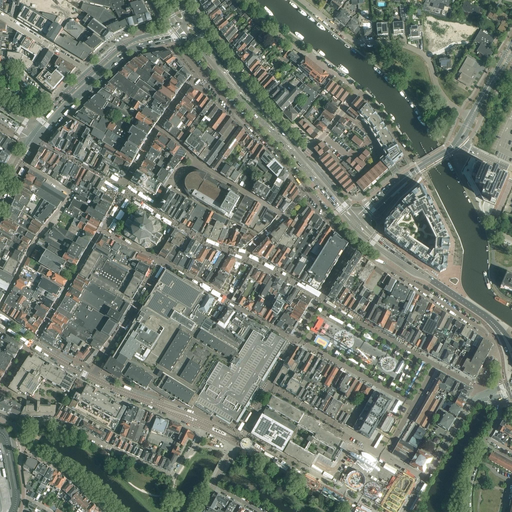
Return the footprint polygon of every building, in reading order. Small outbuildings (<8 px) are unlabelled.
[(0,0),(0,10),(3,12),(4,5),(9,6),(11,0),(10,0),(0,0)] [(8,15),(16,20),(18,9),(16,9),(16,6),(19,7),(20,5),(20,3),(20,0),(10,0),(11,0),(9,6),(8,15)] [(148,14),(148,13),(133,16),(131,10),(126,11),(124,6),(122,0),(120,0),(110,4),(111,7),(113,11),(114,10),(120,21),(121,20),(121,21),(126,20),(129,27),(130,27),(144,23),(152,20),(148,14)] [(211,0),(202,6),(205,11),(213,4),(212,2),(214,0),(211,0)] [(218,0),(205,11),(208,16),(216,9),(221,5),(220,4),(221,4),(220,3),(218,0)] [(235,3),(232,0),(226,0),(226,1),(222,4),(221,5),(216,9),(208,16),(212,22),(235,3)] [(341,2),(342,2),(343,0),(339,0),(334,8),(338,11),(342,5),(340,3),(341,2)] [(426,0),(425,3),(429,4),(430,3),(430,2),(434,3),(433,7),(443,9),(443,7),(448,8),(450,0),(442,0),(441,0),(426,0)] [(141,1),(137,2),(130,4),(124,6),(126,11),(131,10),(133,16),(148,13),(141,1)] [(470,4),(464,2),(462,11),(478,15),(476,21),(479,22),(481,14),(478,14),(480,8),(468,5),(468,4),(470,4)] [(24,8),(17,18),(44,35),(43,36),(50,41),(58,27),(54,24),(53,25),(26,8),(27,7),(26,6),(26,5),(20,3),(20,5),(19,7),(24,8)] [(235,3),(212,22),(216,27),(233,12),(236,10),(239,8),(235,3)] [(121,30),(122,31),(122,30),(127,28),(129,27),(126,20),(121,21),(121,20),(120,21),(118,22),(116,18),(104,9),(83,4),(81,9),(88,14),(89,15),(97,21),(96,22),(114,34),(115,34),(114,34),(116,33),(117,33),(116,33),(121,30)] [(345,16),(347,13),(343,10),(336,19),(341,23),(346,16),(345,16)] [(491,11),(488,17),(494,21),(495,19),(499,21),(498,21),(499,22),(500,21),(503,23),(499,30),(503,33),(510,21),(506,18),(507,17),(499,12),(497,15),(491,11)] [(232,13),(216,27),(220,32),(229,24),(227,21),(234,15),(232,13)] [(85,23),(83,25),(94,33),(105,42),(114,34),(96,22),(97,21),(89,15),(88,14),(83,22),(85,23)] [(245,14),(241,18),(246,23),(247,21),(249,18),(245,14)] [(348,14),(346,16),(341,23),(345,26),(350,20),(348,18),(350,16),(348,14)] [(350,20),(345,26),(350,29),(355,22),(354,21),(353,22),(350,20)] [(0,21),(0,32),(3,32),(15,34),(16,34),(17,32),(1,21),(0,21)] [(63,30),(76,39),(77,40),(78,41),(93,53),(100,48),(99,48),(105,42),(94,33),(92,35),(86,30),(85,30),(84,30),(83,29),(84,29),(74,22),(71,26),(67,23),(63,30)] [(220,32),(224,37),(233,27),(234,26),(231,22),(229,24),(220,32)] [(354,33),(359,26),(356,24),(357,23),(355,22),(350,29),(354,33)] [(402,29),(401,29),(401,28),(403,28),(403,22),(393,23),(393,31),(394,31),(394,32),(394,33),(395,34),(396,35),(397,35),(398,35),(403,35),(402,30),(402,29)] [(371,23),(363,24),(364,36),(372,36),(372,33),(371,29),(371,23)] [(376,24),(377,35),(388,35),(387,23),(383,24),(383,23),(380,24),(376,24)] [(411,29),(410,29),(410,38),(419,37),(419,33),(423,32),(422,26),(418,26),(418,28),(417,28),(417,27),(411,27),(411,29)] [(236,33),(238,31),(233,27),(224,37),(228,42),(236,33)] [(0,52),(0,62),(7,63),(19,64),(29,73),(35,63),(21,55),(11,53),(12,47),(15,48),(17,45),(38,57),(44,48),(24,36),(17,32),(16,34),(14,40),(13,41),(14,41),(13,43),(12,45),(9,44),(8,53),(0,52)] [(493,40),(480,32),(474,41),(478,43),(479,42),(482,44),(476,54),(477,54),(478,52),(489,58),(493,50),(488,48),(493,40)] [(236,33),(228,42),(231,46),(242,34),(240,33),(237,35),(236,33)] [(231,46),(235,51),(247,37),(248,35),(249,35),(247,34),(246,35),(243,33),(231,46)] [(238,56),(253,39),(248,35),(247,37),(235,51),(238,56)] [(78,41),(77,43),(68,37),(67,39),(65,37),(63,39),(59,37),(55,44),(61,48),(72,54),(80,59),(83,61),(84,61),(85,61),(89,57),(90,56),(92,53),(93,53),(78,41)] [(247,48),(239,57),(244,63),(256,49),(253,47),(251,46),(248,49),(247,48)] [(447,51),(447,55),(453,55),(453,51),(456,49),(454,47),(447,51)] [(45,69),(54,55),(45,49),(43,52),(36,64),(37,68),(41,70),(45,69)] [(256,49),(244,63),(248,68),(258,57),(255,55),(258,51),(256,49)] [(153,55),(158,58),(159,58),(164,62),(174,55),(171,52),(170,51),(169,51),(162,52),(152,53),(152,54),(153,55)] [(292,52),(287,58),(298,65),(302,60),(301,59),(298,57),(298,56),(296,55),(292,52)] [(158,58),(153,55),(152,56),(151,54),(143,55),(141,55),(161,69),(165,63),(164,62),(159,58),(158,58)] [(151,77),(161,85),(165,80),(160,77),(164,71),(161,69),(141,55),(140,55),(138,57),(139,58),(137,59),(136,58),(135,59),(129,63),(125,67),(129,70),(139,77),(147,83),(151,77)] [(174,55),(164,62),(165,63),(168,65),(173,62),(177,59),(174,55)] [(258,58),(248,68),(252,73),(262,61),(260,59),(262,57),(260,55),(258,58)] [(305,57),(302,60),(298,65),(297,66),(321,85),(321,84),(323,85),(326,81),(325,80),(328,76),(327,74),(324,71),(323,72),(305,57)] [(55,66),(59,68),(58,69),(67,76),(69,74),(70,75),(76,68),(59,58),(55,66)] [(458,80),(469,87),(473,80),(471,79),(475,71),(474,70),(471,68),(474,62),(468,58),(459,72),(462,74),(460,78),(459,77),(459,79),(458,80)] [(447,72),(447,70),(451,70),(451,68),(451,66),(450,66),(450,60),(447,60),(447,59),(440,60),(439,60),(439,64),(440,64),(441,68),(443,68),(443,69),(442,69),(447,72)] [(175,63),(170,67),(178,73),(184,68),(180,63),(178,60),(175,63)] [(262,62),(252,73),(255,78),(262,70),(263,69),(263,68),(261,67),(261,66),(264,63),(263,61),(262,62)] [(170,67),(168,65),(165,63),(161,69),(164,71),(180,83),(183,85),(186,81),(178,73),(170,67)] [(64,80),(68,77),(67,76),(58,69),(57,71),(49,64),(45,69),(36,79),(47,90),(52,95),(56,90),(57,89),(60,86),(63,82),(64,80)] [(29,73),(36,79),(41,73),(32,67),(29,73)] [(139,77),(129,70),(125,67),(124,68),(123,69),(124,69),(120,72),(119,72),(123,75),(134,84),(139,77)] [(184,68),(178,73),(186,81),(191,75),(190,75),(189,73),(188,73),(187,72),(187,71),(186,70),(185,70),(184,68),(185,68),(184,68)] [(267,74),(263,70),(256,78),(259,83),(267,74)] [(259,83),(261,85),(261,86),(262,86),(271,76),(272,75),(273,74),(275,72),(273,70),(270,73),(269,73),(269,72),(267,74),(259,83)] [(179,90),(183,85),(180,83),(164,71),(160,77),(165,80),(179,90)] [(132,107),(136,101),(141,104),(144,100),(147,95),(136,87),(135,86),(121,76),(118,73),(117,75),(115,77),(112,80),(109,82),(108,83),(127,95),(123,101),(132,107)] [(271,76),(262,86),(265,91),(275,80),(273,77),(272,76),(271,76)] [(158,92),(171,101),(176,96),(176,95),(161,86),(161,85),(151,77),(147,83),(153,88),(155,85),(160,89),(158,92)] [(156,92),(157,92),(139,79),(135,86),(136,87),(147,95),(152,98),(166,108),(171,102),(156,92)] [(176,95),(179,90),(165,80),(161,85),(161,86),(176,95)] [(330,81),(324,89),(329,93),(335,84),(334,85),(330,82),(330,81)] [(274,82),(265,91),(268,95),(269,95),(278,85),(274,82)] [(123,101),(127,95),(108,83),(108,84),(104,88),(103,88),(103,89),(102,89),(105,91),(123,101)] [(277,88),(269,96),(273,100),(281,92),(280,91),(279,90),(284,84),(282,83),(277,88)] [(291,104),(302,92),(303,91),(306,87),(303,84),(298,89),(295,87),(289,94),(284,89),(274,101),(283,113),(291,104)] [(339,88),(334,85),(335,84),(329,93),(333,96),(339,88),(339,87),(339,88)] [(187,94),(194,99),(199,92),(193,87),(192,88),(192,87),(187,94)] [(294,109),(291,104),(283,113),(287,117),(288,118),(292,123),(298,114),(301,117),(305,113),(305,112),(318,94),(306,87),(303,91),(310,96),(301,108),(298,105),(294,109)] [(343,91),(339,88),(333,96),(338,99),(344,91),(343,91)] [(98,94),(104,98),(113,104),(117,106),(120,101),(116,98),(102,90),(101,90),(98,94)] [(348,95),(343,91),(344,91),(338,99),(342,103),(348,94),(348,95)] [(199,92),(194,99),(192,103),(197,107),(197,106),(204,96),(199,92)] [(194,99),(187,94),(185,97),(192,103),(194,99)] [(124,121),(128,115),(96,95),(90,101),(112,114),(118,118),(124,121)] [(166,108),(152,98),(147,95),(144,100),(149,103),(152,105),(163,113),(164,112),(163,112),(166,109),(166,108)] [(204,96),(197,106),(202,109),(209,100),(204,96)] [(196,108),(191,103),(192,103),(185,97),(182,101),(193,109),(199,113),(201,111),(196,108)] [(358,97),(351,105),(352,104),(356,108),(354,109),(359,113),(367,104),(358,97)] [(144,100),(141,104),(161,117),(163,113),(152,105),(150,107),(147,105),(149,103),(144,100)] [(112,114),(90,101),(84,107),(108,121),(112,114)] [(131,108),(135,110),(137,111),(153,121),(157,123),(157,122),(157,121),(158,121),(159,119),(160,117),(161,117),(141,104),(136,101),(132,107),(131,108)] [(182,101),(179,105),(192,115),(193,116),(195,114),(195,113),(192,111),(193,109),(182,101)] [(201,114),(200,115),(204,118),(205,117),(205,116),(212,107),(214,105),(210,101),(209,101),(210,101),(209,102),(201,114)] [(329,102),(325,108),(331,113),(331,114),(333,116),(338,109),(329,102)] [(388,169),(389,170),(403,157),(380,118),(367,104),(359,113),(370,125),(389,156),(381,162),(387,168),(388,169)] [(195,118),(192,115),(179,105),(175,110),(192,123),(195,118)] [(228,117),(227,116),(221,111),(218,109),(219,109),(214,105),(212,107),(205,116),(205,117),(204,118),(200,124),(197,127),(193,124),(190,127),(194,131),(193,132),(192,134),(200,140),(205,144),(206,142),(208,143),(208,144),(213,148),(220,139),(233,121),(228,117)] [(79,112),(79,113),(98,124),(101,118),(111,124),(113,125),(118,118),(112,114),(108,121),(84,107),(79,112)] [(350,108),(347,112),(355,120),(356,120),(359,116),(359,117),(359,116),(350,108)] [(135,110),(131,116),(152,129),(157,123),(153,121),(137,111),(135,110)] [(178,129),(179,128),(179,129),(180,127),(185,131),(192,123),(175,110),(167,121),(178,129)] [(335,117),(326,110),(321,115),(328,121),(331,123),(335,117)] [(76,116),(73,118),(92,129),(93,129),(94,129),(105,136),(108,130),(111,124),(101,118),(98,124),(79,113),(78,113),(75,115),(76,116)] [(328,121),(321,116),(320,118),(322,120),(320,122),(327,127),(330,123),(328,121)] [(134,128),(148,136),(152,129),(132,117),(128,124),(134,128)] [(128,124),(124,121),(118,118),(113,125),(143,143),(148,136),(134,128),(128,124)] [(316,129),(305,118),(303,120),(303,119),(298,124),(314,140),(318,136),(314,131),(316,129)] [(346,124),(352,129),(354,128),(342,118),(338,122),(343,127),(346,124)] [(72,120),(71,120),(62,127),(63,128),(62,131),(68,134),(69,131),(73,121),(72,120)] [(73,121),(69,131),(75,133),(79,124),(73,121)] [(179,128),(178,129),(167,121),(164,125),(166,127),(164,129),(179,141),(179,140),(185,131),(180,127),(179,129),(179,128)] [(239,126),(233,121),(220,139),(221,140),(220,141),(225,145),(239,126)] [(323,132),(327,127),(320,122),(319,121),(317,123),(315,126),(323,132)] [(334,127),(343,134),(346,129),(343,127),(338,122),(334,127)] [(72,157),(80,142),(86,128),(79,124),(75,133),(72,140),(73,140),(66,153),(66,154),(72,157)] [(113,125),(111,124),(108,130),(139,150),(143,143),(113,125)] [(57,131),(56,133),(49,142),(49,144),(50,145),(51,145),(51,146),(52,146),(53,146),(54,147),(55,147),(62,131),(63,128),(62,127),(57,131)] [(180,141),(179,141),(184,145),(189,137),(192,134),(193,132),(194,131),(190,127),(180,141)] [(246,133),(240,127),(229,142),(219,155),(225,160),(238,143),(246,133)] [(331,131),(339,138),(343,134),(334,127),(331,131)] [(77,159),(89,136),(88,136),(91,131),(86,128),(80,142),(72,157),(77,159)] [(105,136),(94,129),(93,130),(90,137),(102,143),(104,139),(105,140),(106,138),(104,137),(105,136)] [(137,154),(139,150),(108,130),(105,136),(104,137),(106,138),(133,153),(133,154),(136,155),(137,154)] [(60,150),(61,150),(68,134),(62,131),(55,147),(56,148),(60,150)] [(68,134),(61,150),(66,153),(73,140),(72,140),(75,133),(69,131),(68,134)] [(176,144),(166,136),(160,132),(157,137),(156,138),(173,149),(176,144)] [(241,149),(243,150),(251,137),(249,135),(246,133),(238,143),(242,146),(240,148),(241,149)] [(205,144),(200,140),(192,134),(189,137),(184,145),(189,148),(188,149),(198,157),(207,145),(205,144)] [(94,141),(89,136),(77,159),(78,159),(81,161),(82,161),(83,162),(84,161),(94,141)] [(359,147),(363,143),(355,136),(351,140),(359,147)] [(0,145),(0,153),(2,153),(4,154),(5,153),(10,157),(17,143),(11,140),(6,137),(0,145)] [(249,151),(256,141),(252,137),(251,137),(243,150),(240,154),(243,157),(248,150),(249,151)] [(111,148),(133,161),(136,155),(133,154),(133,153),(106,138),(105,140),(104,139),(102,143),(111,148)] [(154,142),(154,143),(153,143),(160,148),(161,149),(165,153),(166,152),(168,153),(169,153),(169,154),(173,149),(156,138),(154,142)] [(208,143),(206,142),(205,144),(207,145),(198,157),(198,158),(198,157),(199,156),(200,158),(199,158),(200,159),(206,164),(206,163),(206,162),(208,164),(207,164),(207,165),(210,166),(225,145),(220,141),(221,140),(220,139),(213,148),(208,144),(208,143)] [(89,164),(97,149),(101,152),(102,149),(97,145),(97,144),(94,141),(84,161),(83,162),(89,165),(89,164)] [(249,151),(244,159),(249,162),(260,145),(256,141),(249,151)] [(329,151),(322,142),(313,149),(321,158),(319,160),(347,193),(349,192),(353,197),(355,197),(356,197),(356,196),(357,195),(356,193),(360,191),(328,152),(329,151)] [(170,154),(169,154),(169,153),(168,153),(166,152),(165,153),(161,149),(160,148),(153,143),(151,148),(167,158),(168,157),(170,154)] [(176,144),(173,149),(169,154),(170,154),(168,157),(173,160),(174,159),(175,160),(183,150),(176,144)] [(266,151),(266,150),(260,145),(249,162),(247,165),(253,169),(257,165),(266,151)] [(431,147),(430,148),(431,148),(432,151),(433,151),(440,164),(441,164),(441,165),(442,164),(441,164),(441,163),(438,159),(433,151),(433,150),(432,148),(431,148),(431,147)] [(31,165),(35,168),(36,168),(46,150),(42,148),(40,148),(31,165)] [(131,165),(133,161),(111,148),(110,150),(111,151),(110,153),(131,165)] [(167,158),(151,148),(148,154),(156,159),(157,158),(162,161),(163,159),(165,160),(167,160),(167,158)] [(97,149),(89,164),(89,165),(92,167),(92,166),(97,157),(99,155),(100,153),(101,152),(97,149)] [(119,167),(128,171),(131,165),(110,153),(106,151),(103,150),(103,149),(100,155),(103,156),(102,157),(119,167)] [(425,149),(423,150),(424,150),(424,151),(425,151),(427,154),(426,155),(434,168),(435,168),(436,168),(436,167),(435,167),(428,154),(426,151),(425,151),(426,151),(425,149)] [(36,168),(40,171),(51,153),(47,150),(46,150),(36,168)] [(178,165),(185,155),(185,154),(185,153),(183,150),(175,160),(174,159),(173,160),(168,157),(167,158),(171,161),(178,165)] [(370,154),(366,150),(359,158),(358,157),(354,161),(350,158),(346,162),(359,173),(366,165),(363,162),(370,154)] [(266,151),(257,165),(266,173),(270,170),(267,167),(274,160),(266,151)] [(0,163),(5,166),(10,157),(5,153),(4,154),(2,153),(0,153),(0,163)] [(46,174),(58,156),(52,153),(51,153),(40,171),(45,173),(46,174)] [(148,154),(147,157),(146,159),(153,163),(162,169),(165,170),(167,166),(171,161),(167,158),(167,160),(165,160),(163,159),(162,161),(157,158),(156,159),(148,154)] [(97,157),(92,166),(92,167),(95,169),(96,168),(100,160),(101,157),(99,155),(97,157)] [(217,172),(225,160),(219,155),(211,167),(217,172)] [(49,176),(52,171),(56,165),(57,166),(62,158),(58,156),(46,174),(49,176)] [(116,173),(119,167),(102,157),(101,160),(100,162),(104,164),(100,171),(101,172),(105,175),(106,175),(107,175),(109,170),(110,170),(115,173),(116,173)] [(62,159),(62,158),(57,166),(53,172),(50,176),(57,180),(68,161),(67,161),(66,161),(65,161),(64,161),(64,160),(63,159),(62,159)] [(146,159),(144,162),(154,168),(157,170),(158,168),(160,169),(161,168),(158,166),(156,165),(146,159)] [(278,178),(282,172),(283,169),(274,160),(267,167),(270,170),(278,178)] [(57,181),(58,179),(61,180),(71,163),(68,161),(57,180),(57,181)] [(178,165),(171,161),(167,166),(174,170),(178,165)] [(381,162),(380,161),(355,183),(356,184),(356,185),(358,187),(358,186),(361,189),(363,192),(363,191),(367,188),(367,189),(368,188),(367,188),(371,184),(372,185),(371,184),(375,180),(376,181),(375,180),(379,177),(380,178),(380,177),(383,173),(384,174),(384,173),(388,170),(389,170),(388,169),(387,168),(381,162)] [(144,162),(141,167),(154,175),(156,176),(157,176),(159,172),(157,170),(144,162)] [(342,163),(341,164),(344,166),(343,167),(348,170),(350,168),(346,165),(346,164),(343,162),(342,163)] [(477,162),(470,178),(483,201),(495,206),(508,175),(477,162)] [(62,180),(61,183),(63,184),(72,170),(74,165),(72,163),(71,163),(61,180),(62,180)] [(72,170),(63,184),(64,185),(66,186),(67,187),(70,182),(68,181),(69,179),(71,180),(78,167),(78,166),(78,167),(75,165),(74,165),(72,170)] [(237,170),(229,165),(228,167),(226,165),(220,174),(225,177),(226,176),(230,179),(230,180),(235,183),(241,173),(239,171),(238,173),(235,172),(237,170)] [(165,170),(171,175),(172,174),(174,170),(167,166),(165,170)] [(78,167),(71,180),(70,182),(67,187),(69,188),(72,184),(74,185),(82,169),(82,168),(81,168),(78,167)] [(125,177),(126,174),(128,171),(119,167),(116,173),(120,175),(123,177),(124,177),(125,176),(125,177)] [(139,171),(139,172),(154,180),(156,176),(154,175),(141,167),(140,168),(140,170),(139,171)] [(80,185),(81,183),(82,182),(87,172),(87,171),(82,168),(82,169),(74,185),(72,184),(69,188),(75,193),(83,197),(86,199),(89,193),(83,189),(79,187),(81,185),(80,185)] [(160,169),(159,170),(161,171),(160,172),(169,178),(171,175),(165,170),(161,168),(160,169)] [(281,172),(277,179),(273,186),(280,190),(284,182),(289,175),(284,168),(281,172)] [(30,169),(29,171),(28,173),(36,177),(36,178),(38,174),(30,169)] [(359,176),(356,173),(354,175),(350,170),(348,172),(354,179),(359,176)] [(95,176),(88,172),(88,173),(82,182),(89,186),(95,176)] [(163,188),(164,186),(155,181),(139,172),(133,181),(136,183),(135,185),(135,186),(136,185),(138,187),(139,187),(142,189),(143,189),(145,191),(146,192),(146,191),(148,189),(155,194),(159,186),(163,188)] [(160,172),(155,181),(164,186),(166,183),(166,182),(167,182),(167,181),(168,179),(168,180),(168,179),(169,178),(160,172)] [(232,220),(242,202),(241,202),(243,197),(239,195),(239,194),(240,193),(240,194),(240,193),(238,192),(238,193),(237,192),(239,190),(234,187),(234,188),(232,190),(222,184),(221,185),(210,178),(211,176),(208,174),(207,175),(204,174),(201,172),(198,172),(194,172),(191,174),(189,176),(186,178),(185,182),(185,185),(185,188),(186,192),(186,191),(190,195),(189,197),(198,202),(198,201),(200,202),(201,201),(209,206),(208,208),(211,210),(211,209),(224,216),(225,216),(232,220)] [(28,181),(32,184),(36,177),(28,173),(25,180),(28,181)] [(46,183),(48,180),(38,174),(36,178),(37,178),(46,183)] [(89,190),(90,189),(92,190),(99,178),(95,176),(89,186),(88,189),(89,190)] [(37,178),(34,185),(40,189),(62,201),(63,203),(67,196),(46,183),(37,178)] [(95,191),(93,194),(95,195),(97,192),(98,190),(99,191),(101,188),(102,186),(103,184),(103,183),(103,181),(103,180),(100,179),(99,178),(92,190),(95,191)] [(296,188),(297,188),(296,187),(294,184),(290,180),(280,195),(285,198),(288,193),(291,195),(297,188),(296,188)] [(21,186),(24,188),(31,192),(34,186),(27,182),(24,181),(21,186)] [(256,184),(251,193),(264,201),(271,189),(258,182),(256,184)] [(34,186),(31,192),(33,193),(34,193),(36,195),(45,201),(57,208),(62,201),(40,189),(34,185),(34,186)] [(385,222),(385,232),(401,246),(407,251),(439,273),(446,270),(449,240),(423,185),(402,203),(404,205),(403,207),(401,205),(396,209),(385,222)] [(264,201),(271,205),(278,192),(280,190),(273,186),(271,189),(264,201)] [(44,225),(58,209),(57,208),(45,201),(21,187),(20,188),(32,196),(34,198),(30,205),(28,204),(27,206),(26,207),(30,210),(28,215),(44,225)] [(18,193),(21,195),(29,200),(28,201),(29,201),(28,204),(30,205),(34,198),(32,196),(20,188),(18,193)] [(285,199),(286,199),(285,201),(289,203),(289,202),(291,203),(297,196),(299,193),(299,192),(297,188),(291,195),(288,193),(285,198),(285,199)] [(95,195),(102,199),(104,194),(99,191),(98,190),(97,192),(95,195)] [(175,194),(169,190),(168,192),(166,195),(165,198),(164,198),(159,207),(158,209),(160,211),(162,212),(164,213),(175,194)] [(14,199),(18,201),(27,206),(28,204),(29,201),(28,201),(29,200),(21,195),(18,193),(14,199)] [(111,205),(90,193),(87,199),(93,202),(109,211),(112,205),(111,205)] [(91,209),(95,211),(106,217),(109,211),(93,202),(87,199),(86,199),(83,197),(82,198),(76,194),(74,199),(91,209)] [(115,200),(104,194),(102,199),(111,205),(112,205),(115,200)] [(176,194),(175,194),(164,213),(164,214),(164,213),(169,216),(181,196),(179,195),(176,194)] [(285,199),(285,198),(280,195),(279,198),(273,206),(279,209),(285,199)] [(172,218),(184,198),(181,196),(169,216),(172,218)] [(242,202),(232,220),(241,225),(242,224),(254,201),(246,196),(245,196),(242,202)] [(175,220),(187,199),(184,198),(172,218),(175,220)] [(95,211),(91,209),(74,199),(68,209),(72,211),(74,207),(79,210),(102,223),(106,217),(95,211)] [(175,220),(181,223),(181,224),(192,206),(194,203),(187,199),(175,220)] [(11,206),(7,213),(11,215),(12,215),(13,215),(18,218),(19,218),(19,217),(22,219),(25,214),(21,212),(22,211),(27,215),(28,215),(30,210),(14,200),(11,205),(12,206),(12,207),(11,206)] [(254,201),(242,224),(249,228),(249,227),(261,205),(254,201)] [(283,212),(290,204),(291,203),(289,202),(289,203),(285,201),(281,206),(279,210),(283,212)] [(206,209),(202,207),(197,204),(195,209),(186,226),(194,231),(206,209)] [(254,218),(249,227),(254,230),(258,222),(259,220),(266,208),(261,205),(254,218)] [(294,221),(286,233),(291,237),(301,221),(306,224),(314,213),(315,213),(311,209),(306,205),(298,214),(294,221)] [(194,208),(192,206),(181,224),(186,226),(195,209),(194,208)] [(74,207),(72,211),(71,212),(100,227),(102,223),(79,210),(74,207)] [(269,210),(266,208),(259,220),(266,224),(267,222),(271,224),(277,215),(269,210)] [(74,219),(80,222),(97,231),(100,227),(71,212),(69,211),(68,210),(66,209),(64,213),(66,214),(67,215),(74,219)] [(210,211),(207,209),(206,209),(194,231),(198,233),(210,211)] [(203,236),(214,213),(210,211),(198,233),(203,236)] [(125,225),(125,226),(127,228),(128,229),(126,230),(124,232),(125,236),(128,238),(130,237),(130,239),(131,240),(139,245),(140,246),(141,245),(142,247),(145,249),(148,248),(150,245),(150,243),(152,243),(153,244),(155,245),(156,246),(158,243),(159,244),(162,239),(161,238),(162,237),(163,236),(158,233),(157,231),(159,231),(161,228),(160,224),(157,223),(156,223),(155,221),(145,215),(144,215),(143,214),(140,212),(137,212),(135,215),(135,217),(134,217),(131,216),(131,217),(125,225)] [(17,220),(18,218),(13,215),(12,215),(12,216),(7,213),(5,216),(15,222),(17,220)] [(226,220),(214,213),(203,236),(209,239),(217,242),(226,220)] [(80,222),(74,219),(74,220),(67,217),(63,214),(61,218),(72,224),(72,225),(94,237),(94,236),(96,234),(97,231),(80,222)] [(298,251),(285,271),(290,274),(303,254),(308,246),(324,222),(320,218),(319,217),(315,214),(308,225),(309,225),(307,228),(307,229),(310,231),(308,234),(305,232),(303,236),(302,235),(300,239),(299,238),(294,246),(295,247),(299,249),(298,250),(298,251)] [(16,223),(19,224),(22,226),(25,221),(19,217),(19,218),(16,223)] [(28,232),(19,226),(12,222),(4,218),(1,224),(33,241),(36,236),(28,232)] [(43,226),(33,219),(32,219),(30,223),(30,224),(40,230),(43,226)] [(289,219),(283,224),(288,229),(293,221),(290,219),(289,219)] [(223,244),(224,244),(228,234),(232,235),(236,225),(226,220),(217,242),(223,244)] [(22,226),(28,230),(36,234),(38,233),(40,230),(30,224),(25,221),(22,226)] [(274,265),(275,265),(279,268),(280,268),(294,246),(299,238),(299,237),(307,225),(306,224),(301,221),(291,237),(274,265)] [(259,234),(271,224),(267,222),(266,224),(264,225),(258,222),(254,230),(253,230),(259,234)] [(324,222),(308,246),(312,248),(315,243),(316,244),(320,238),(328,226),(324,222)] [(1,224),(0,226),(0,228),(30,245),(33,241),(1,224)] [(79,237),(72,233),(68,231),(58,226),(54,224),(52,228),(53,228),(52,231),(55,232),(74,244),(86,250),(90,243),(79,237)] [(283,224),(279,228),(285,233),(288,229),(283,224)] [(72,233),(79,237),(90,243),(90,242),(90,241),(93,237),(94,237),(72,225),(68,231),(72,233)] [(236,225),(232,235),(228,245),(233,247),(239,233),(241,227),(236,225)] [(316,244),(311,252),(317,256),(318,254),(321,249),(322,249),(323,248),(323,247),(325,244),(326,243),(327,241),(328,240),(327,240),(333,231),(328,226),(320,238),(316,244)] [(257,236),(250,232),(248,231),(241,227),(239,233),(243,235),(243,234),(247,235),(248,234),(249,234),(254,238),(257,236)] [(0,233),(19,245),(28,249),(30,245),(0,228),(0,233)] [(271,242),(262,257),(274,265),(291,237),(286,233),(286,234),(285,234),(285,233),(279,228),(275,232),(275,231),(274,232),(275,232),(271,235),(270,235),(274,239),(271,242)] [(72,248),(74,244),(55,232),(52,231),(50,230),(41,239),(50,244),(53,246),(66,253),(79,261),(81,258),(70,252),(72,248)] [(175,230),(169,239),(173,241),(179,232),(176,230),(175,231),(175,230)] [(179,232),(173,241),(169,239),(163,250),(169,253),(165,259),(173,263),(188,238),(187,237),(187,238),(179,232)] [(242,249),(250,242),(254,238),(249,234),(248,234),(247,235),(243,234),(243,235),(239,233),(233,247),(242,249)] [(309,266),(300,280),(304,283),(305,283),(310,286),(311,285),(313,286),(312,287),(317,290),(318,289),(319,290),(321,287),(323,283),(324,281),(325,281),(325,280),(328,275),(329,275),(328,275),(330,273),(330,272),(331,270),(334,266),(339,258),(341,255),(341,254),(342,253),(343,252),(346,247),(348,244),(345,242),(342,240),(341,239),(336,234),(335,233),(334,234),(331,239),(330,238),(314,265),(312,268),(310,266),(309,266)] [(18,245),(0,235),(0,242),(15,250),(18,245)] [(112,240),(103,235),(101,236),(96,244),(109,253),(112,247),(109,246),(112,241),(112,240)] [(188,238),(173,263),(177,266),(192,240),(188,238)] [(262,257),(271,242),(267,238),(265,241),(264,241),(261,244),(260,245),(256,249),(256,250),(253,253),(253,254),(257,256),(257,257),(261,259),(262,257)] [(200,245),(200,244),(193,240),(192,240),(177,266),(185,270),(200,245)] [(0,251),(3,253),(15,259),(20,262),(24,255),(16,251),(15,250),(0,242),(0,251)] [(123,247),(115,242),(112,247),(109,253),(114,256),(113,258),(127,266),(130,261),(118,255),(123,247)] [(53,246),(50,244),(47,249),(51,251),(63,258),(62,259),(67,262),(76,267),(79,261),(66,253),(53,246)] [(74,244),(72,248),(70,252),(81,258),(81,257),(86,250),(74,244)] [(93,250),(97,252),(103,256),(112,261),(128,270),(129,267),(128,266),(127,266),(113,258),(114,256),(109,253),(96,244),(95,246),(95,245),(93,250)] [(24,255),(25,255),(28,249),(19,245),(16,251),(24,255)] [(200,245),(185,270),(186,270),(189,272),(203,246),(200,245)] [(204,247),(203,246),(189,272),(196,276),(211,250),(204,247)] [(294,246),(280,268),(281,269),(285,271),(284,271),(285,271),(298,251),(298,250),(294,248),(295,247),(294,246)] [(308,246),(303,254),(307,256),(312,248),(308,246)] [(126,248),(123,247),(118,255),(130,261),(136,265),(138,262),(134,260),(130,258),(134,252),(133,251),(130,250),(126,248)] [(36,250),(31,257),(37,260),(41,253),(40,253),(42,250),(38,248),(36,251),(36,250)] [(66,262),(47,250),(39,263),(59,275),(59,274),(61,272),(62,271),(62,270),(64,268),(64,267),(65,266),(64,266),(66,263),(66,262)] [(97,252),(93,250),(92,250),(91,252),(89,256),(84,266),(78,275),(90,281),(130,304),(131,302),(143,282),(143,281),(111,262),(112,261),(103,256),(97,252)] [(163,250),(159,256),(165,259),(169,253),(163,250)] [(196,276),(199,277),(201,278),(203,274),(216,252),(211,250),(196,276)] [(355,251),(327,296),(334,300),(350,276),(362,256),(355,251)] [(0,252),(0,268),(1,269),(14,277),(17,271),(15,270),(19,263),(10,258),(3,254),(0,252)] [(136,259),(139,254),(134,252),(130,258),(134,260),(136,259)] [(220,253),(217,252),(216,252),(203,274),(207,276),(209,272),(210,271),(212,268),(213,266),(220,253)] [(221,253),(220,253),(213,266),(214,267),(217,269),(224,257),(225,256),(224,255),(221,253)] [(303,254),(290,274),(291,275),(292,275),(293,276),(295,277),(297,278),(299,279),(300,280),(309,266),(312,261),(314,262),(316,259),(311,256),(309,259),(303,254)] [(228,256),(220,269),(218,273),(222,276),(224,271),(225,272),(233,257),(230,256),(228,256)] [(366,259),(362,256),(350,276),(357,280),(356,281),(361,285),(362,282),(358,280),(360,276),(356,274),(359,270),(365,274),(364,275),(366,277),(367,275),(374,280),(371,284),(367,282),(363,288),(371,292),(385,273),(380,270),(381,270),(373,265),(373,264),(366,259)] [(154,260),(148,257),(147,257),(144,263),(150,265),(151,265),(154,260)] [(225,273),(229,276),(229,274),(231,272),(235,264),(237,261),(236,259),(233,257),(225,272),(225,273)] [(145,277),(144,277),(142,276),(142,275),(129,267),(128,270),(112,261),(111,262),(143,281),(145,278),(145,277)] [(145,276),(150,267),(138,262),(136,265),(130,262),(128,266),(129,267),(142,275),(145,276)] [(57,298),(63,289),(37,273),(24,266),(19,277),(57,299),(57,298)] [(68,281),(58,276),(57,275),(41,266),(37,273),(63,289),(68,281)] [(237,289),(237,290),(242,293),(244,290),(245,291),(248,286),(248,285),(246,284),(249,279),(256,269),(255,268),(255,269),(251,266),(249,269),(248,270),(247,273),(246,273),(247,273),(246,274),(245,276),(244,277),(244,278),(243,278),(244,279),(243,280),(242,281),(241,283),(241,282),(241,283),(240,284),(240,285),(239,285),(240,285),(239,287),(238,288),(237,289)] [(10,284),(14,278),(0,269),(0,278),(10,284)] [(244,290),(240,296),(243,298),(244,297),(247,299),(247,297),(248,297),(249,298),(252,291),(254,287),(256,281),(262,272),(256,269),(250,278),(246,284),(248,285),(248,286),(245,291),(244,290)] [(108,362),(104,370),(111,375),(112,374),(120,379),(122,375),(148,391),(150,391),(151,389),(158,393),(169,400),(172,402),(173,402),(174,402),(174,401),(175,399),(188,407),(192,409),(194,406),(194,405),(197,407),(197,408),(211,416),(213,413),(231,424),(233,420),(236,422),(281,349),(283,350),(288,342),(279,336),(279,337),(271,333),(255,323),(249,319),(248,320),(242,316),(239,314),(236,312),(236,313),(233,312),(234,311),(228,307),(218,321),(219,321),(217,324),(214,322),(213,324),(206,320),(207,318),(204,316),(205,313),(207,314),(210,307),(208,307),(210,304),(211,305),(215,299),(208,295),(208,296),(203,293),(204,293),(203,292),(200,291),(200,290),(200,289),(199,288),(185,279),(184,279),(183,280),(167,270),(166,270),(165,270),(149,296),(150,297),(138,318),(137,317),(132,324),(133,325),(114,356),(109,363),(108,362)] [(491,270),(483,270),(485,292),(490,292),(495,288),(494,288),(492,284),(492,283),(492,281),(491,270)] [(208,283),(214,274),(209,272),(207,276),(204,280),(208,283)] [(256,283),(254,288),(255,289),(254,291),(257,293),(262,284),(267,275),(262,272),(256,283)] [(225,282),(227,279),(223,276),(222,276),(218,273),(215,279),(224,284),(225,283),(225,282)] [(384,285),(390,277),(385,273),(379,282),(384,285)] [(511,275),(506,273),(500,287),(501,287),(503,288),(511,291),(511,275)] [(78,275),(73,283),(82,288),(84,284),(87,286),(90,281),(78,275)] [(261,288),(257,296),(259,297),(260,298),(272,277),(267,275),(262,284),(263,284),(261,288)] [(18,276),(16,281),(29,288),(29,290),(32,290),(54,303),(57,299),(19,277),(18,276)] [(357,280),(350,276),(334,300),(341,305),(350,290),(354,285),(356,281),(357,280)] [(272,277),(260,298),(263,300),(265,297),(266,297),(269,292),(276,279),(272,277)] [(0,287),(3,289),(5,290),(7,291),(10,284),(0,278),(0,287)] [(396,281),(391,278),(383,290),(388,292),(387,294),(390,295),(397,282),(396,281)] [(212,284),(214,285),(221,289),(224,284),(215,279),(212,284)] [(276,279),(269,292),(271,293),(270,294),(274,296),(273,298),(272,297),(270,301),(272,302),(284,283),(283,282),(283,283),(281,281),(279,280),(277,279),(276,279)] [(123,315),(130,304),(90,281),(87,286),(84,284),(82,288),(112,306),(110,308),(123,315)] [(402,284),(397,282),(384,309),(391,313),(395,306),(401,309),(410,290),(406,287),(401,285),(402,284)] [(28,290),(15,283),(13,287),(25,295),(28,290)] [(82,288),(73,283),(73,284),(71,288),(68,293),(78,299),(77,301),(78,302),(79,301),(81,302),(81,303),(84,305),(84,304),(93,309),(106,316),(110,308),(112,306),(82,288)] [(284,283),(274,300),(283,306),(285,303),(286,302),(289,296),(290,297),(295,289),(284,283)] [(54,303),(32,290),(29,290),(28,290),(25,295),(13,287),(12,290),(26,299),(29,301),(32,298),(42,304),(41,305),(50,310),(54,303)] [(357,314),(360,310),(370,293),(365,291),(366,290),(364,288),(362,291),(350,310),(357,314)] [(286,302),(285,303),(285,304),(289,306),(295,298),(299,291),(295,289),(290,297),(289,297),(286,302)] [(362,291),(358,289),(355,293),(346,308),(350,310),(362,291)] [(12,290),(9,296),(15,299),(15,298),(18,300),(17,303),(22,306),(26,299),(12,290)] [(237,290),(231,300),(236,303),(240,296),(242,293),(237,290)] [(243,307),(251,312),(254,306),(255,304),(256,302),(254,301),(250,299),(254,291),(252,290),(249,298),(248,299),(247,300),(243,307)] [(346,308),(355,293),(350,290),(341,305),(346,308)] [(299,292),(297,296),(293,301),(298,304),(299,303),(303,305),(304,303),(308,306),(312,299),(300,291),(299,292)] [(411,291),(402,311),(408,313),(416,294),(411,291)] [(366,319),(366,320),(369,321),(370,321),(376,309),(377,307),(378,307),(385,294),(382,293),(381,292),(381,293),(379,296),(378,297),(375,303),(373,305),(372,307),(366,319)] [(65,296),(65,297),(59,307),(74,316),(80,305),(91,312),(93,309),(84,304),(84,305),(81,303),(81,302),(79,301),(78,302),(77,301),(78,299),(68,293),(65,296)] [(363,318),(376,297),(370,294),(357,314),(363,318)] [(416,294),(408,313),(409,313),(409,312),(412,314),(420,297),(416,294)] [(498,294),(493,299),(495,300),(501,304),(506,306),(509,307),(511,303),(503,297),(502,297),(501,297),(501,296),(500,296),(500,295),(499,295),(499,294),(498,294)] [(17,303),(18,300),(15,298),(15,299),(9,296),(1,310),(8,316),(17,303)] [(240,296),(236,303),(242,307),(243,307),(247,300),(246,300),(240,296)] [(418,316),(421,318),(429,302),(420,297),(412,314),(409,312),(409,313),(408,313),(407,315),(406,317),(405,320),(404,321),(406,322),(406,321),(407,322),(407,323),(413,326),(414,324),(418,316)] [(50,310),(41,305),(42,304),(32,298),(29,301),(48,313),(50,310)] [(260,298),(252,312),(253,313),(255,314),(256,315),(262,318),(267,311),(261,307),(263,304),(263,303),(264,300),(263,300),(260,298)] [(48,313),(29,301),(26,299),(22,306),(27,310),(28,308),(31,309),(31,308),(46,317),(48,313)] [(275,305),(272,311),(280,317),(285,310),(282,308),(283,306),(274,300),(272,303),(275,305)] [(292,303),(305,311),(308,306),(304,303),(303,305),(299,303),(298,304),(293,301),(292,303)] [(17,303),(8,316),(16,321),(21,311),(19,310),(22,306),(17,303)] [(291,304),(289,307),(292,309),(292,308),(303,314),(305,311),(292,303),(291,304)] [(434,306),(430,303),(426,310),(430,312),(430,313),(428,313),(427,315),(425,314),(422,319),(427,321),(434,306)] [(118,324),(118,325),(118,324),(119,324),(106,316),(93,309),(91,312),(80,305),(74,316),(77,318),(85,322),(82,327),(95,335),(97,331),(109,338),(116,328),(116,327),(118,324)] [(22,306),(19,310),(21,311),(16,321),(21,324),(27,315),(24,314),(27,310),(22,306)] [(399,308),(395,306),(394,308),(384,329),(393,334),(401,315),(400,314),(401,312),(402,311),(400,311),(401,310),(399,309),(399,308)] [(59,308),(58,311),(57,311),(57,312),(56,312),(79,325),(82,327),(85,322),(77,318),(74,316),(59,307),(59,308)] [(300,318),(303,315),(303,314),(292,308),(292,309),(289,307),(288,308),(287,310),(300,318)] [(376,309),(370,321),(376,325),(382,312),(383,309),(378,307),(377,307),(376,309)] [(442,311),(435,307),(429,319),(432,320),(434,315),(435,313),(439,315),(442,311)] [(45,317),(46,317),(31,308),(31,309),(28,308),(27,310),(43,320),(45,317)] [(106,316),(119,324),(123,316),(110,308),(106,316)] [(269,309),(263,319),(267,321),(272,312),(272,311),(269,309)] [(382,312),(376,325),(378,326),(383,329),(391,313),(383,309),(382,312)] [(44,320),(43,320),(27,310),(24,314),(27,315),(28,316),(41,324),(44,320)] [(297,323),(300,318),(287,310),(284,314),(297,323)] [(54,315),(53,317),(76,330),(79,325),(56,312),(54,315)] [(272,312),(267,321),(271,324),(275,318),(278,320),(278,319),(280,317),(272,312)] [(429,355),(432,350),(434,345),(443,328),(442,328),(449,316),(443,312),(434,328),(433,328),(422,350),(429,355)] [(280,319),(275,326),(285,332),(289,326),(293,329),(297,323),(284,314),(282,317),(280,319)] [(397,336),(404,320),(405,320),(406,317),(401,315),(393,334),(397,336)] [(41,324),(28,316),(27,318),(27,319),(29,321),(27,322),(28,323),(38,329),(41,324)] [(99,351),(103,346),(79,332),(76,330),(53,317),(51,321),(74,336),(83,341),(91,346),(99,351)] [(450,317),(444,329),(449,332),(456,320),(450,317)] [(58,336),(66,340),(72,344),(73,344),(79,348),(82,342),(83,341),(74,336),(51,321),(47,327),(44,332),(46,334),(56,340),(58,336)] [(401,330),(397,337),(405,341),(410,331),(412,328),(413,326),(407,323),(407,322),(406,321),(406,322),(404,321),(400,329),(401,330)] [(450,332),(446,340),(450,342),(454,335),(457,337),(458,335),(463,325),(456,321),(450,331),(451,331),(450,332)] [(26,327),(35,334),(38,329),(28,323),(26,327)] [(425,326),(419,323),(417,326),(415,331),(409,343),(415,346),(422,331),(425,326)] [(417,325),(414,324),(413,326),(412,328),(410,331),(405,341),(409,343),(415,331),(417,326),(417,325)] [(422,350),(433,328),(426,324),(425,326),(422,331),(424,332),(420,340),(421,341),(418,348),(422,350)] [(76,330),(79,332),(103,346),(109,338),(97,331),(95,335),(82,327),(79,325),(76,330)] [(472,331),(463,325),(458,335),(467,340),(472,331)] [(293,329),(289,326),(285,332),(290,335),(293,329)] [(432,351),(430,355),(437,358),(444,344),(446,340),(450,332),(449,332),(444,329),(443,328),(434,345),(435,346),(432,351)] [(0,331),(0,337),(4,341),(12,346),(19,350),(23,345),(15,341),(4,334),(0,331)] [(418,348),(421,341),(420,340),(424,332),(422,331),(415,346),(418,348)] [(466,343),(464,346),(470,349),(475,339),(477,335),(477,334),(472,331),(467,340),(466,343)] [(54,346),(56,348),(57,348),(60,342),(56,340),(46,334),(44,332),(40,338),(54,346)] [(481,342),(483,338),(478,335),(472,345),(478,348),(481,342)] [(19,351),(15,348),(12,346),(4,341),(0,337),(0,343),(3,346),(7,348),(17,354),(19,351)] [(483,339),(481,342),(470,364),(469,363),(470,361),(466,359),(465,361),(460,371),(475,379),(493,345),(483,339)] [(64,349),(63,351),(68,354),(71,346),(72,344),(66,340),(65,342),(67,343),(64,349)] [(70,351),(69,354),(72,356),(74,357),(77,351),(83,354),(89,346),(82,342),(79,348),(73,344),(70,351)] [(439,354),(437,358),(449,365),(454,354),(457,349),(459,344),(454,342),(453,345),(454,346),(453,347),(449,345),(449,346),(444,344),(439,354)] [(14,359),(17,355),(17,354),(7,348),(3,346),(0,343),(0,350),(4,353),(14,359)] [(77,351),(74,357),(83,361),(93,349),(89,346),(83,354),(77,351)] [(283,365),(284,365),(282,367),(289,371),(293,365),(298,358),(296,357),(301,349),(295,346),(283,365)] [(454,354),(449,365),(453,368),(460,371),(465,361),(471,349),(470,349),(464,346),(463,347),(461,346),(460,346),(458,350),(457,349),(454,354)] [(93,349),(83,361),(89,364),(94,357),(95,357),(96,355),(97,353),(98,353),(96,351),(93,349)] [(305,351),(305,352),(301,349),(296,357),(298,358),(293,365),(297,367),(306,352),(305,351)] [(0,369),(5,372),(11,363),(10,363),(13,359),(4,353),(0,350),(0,369)] [(310,354),(306,352),(297,367),(294,373),(298,375),(310,354)] [(304,379),(302,378),(315,357),(310,354),(298,375),(296,379),(302,383),(304,380),(304,379)] [(45,363),(35,356),(33,355),(30,356),(28,358),(22,368),(9,388),(18,394),(19,393),(21,394),(21,393),(25,395),(27,393),(32,396),(43,380),(63,392),(63,391),(68,394),(76,379),(74,378),(69,374),(69,375),(65,373),(65,372),(60,369),(59,370),(55,367),(56,367),(50,364),(48,363),(47,364),(45,363)] [(321,361),(321,360),(321,361),(320,360),(317,358),(304,379),(304,380),(310,383),(311,381),(314,375),(321,361)] [(327,364),(323,361),(315,374),(318,375),(313,383),(316,384),(322,374),(327,364)] [(280,387),(290,393),(293,394),(293,395),(294,396),(296,392),(300,385),(301,386),(302,383),(296,379),(298,375),(294,373),(297,367),(293,365),(289,371),(280,387)] [(322,374),(316,384),(323,388),(324,387),(324,385),(325,385),(323,384),(326,378),(328,376),(333,367),(328,365),(323,374),(322,374)] [(280,371),(279,373),(273,383),(278,386),(279,387),(280,387),(289,371),(282,367),(280,371)] [(324,385),(329,388),(339,371),(335,368),(325,385),(324,385)] [(337,387),(345,374),(340,371),(329,390),(326,394),(332,398),(336,391),(338,387),(337,387)] [(424,428),(425,425),(439,402),(426,425),(424,428),(428,430),(440,409),(441,406),(448,393),(450,391),(446,389),(447,387),(442,384),(446,376),(439,372),(428,392),(427,393),(427,394),(426,394),(426,395),(411,421),(414,422),(416,424),(421,426),(422,427),(424,428)] [(345,375),(343,378),(338,387),(336,391),(342,394),(339,400),(345,403),(347,400),(358,381),(346,374),(345,375)] [(453,385),(455,381),(447,376),(443,384),(447,387),(446,389),(450,391),(453,385)] [(73,387),(83,392),(87,384),(84,383),(83,382),(77,379),(73,387)] [(295,396),(317,409),(318,409),(326,394),(329,390),(324,387),(323,388),(316,384),(313,383),(311,381),(310,383),(304,380),(302,383),(301,386),(297,392),(295,396)] [(362,384),(358,381),(349,398),(353,400),(355,396),(359,398),(362,393),(360,392),(358,391),(362,384)] [(455,381),(453,385),(450,391),(448,393),(455,397),(462,384),(455,381)] [(457,399),(465,403),(473,390),(462,384),(455,397),(456,397),(455,399),(457,400),(457,399)] [(99,391),(88,385),(83,393),(78,390),(69,407),(114,432),(127,408),(110,399),(110,398),(99,392),(99,391)] [(371,389),(365,385),(361,392),(364,394),(362,397),(367,400),(369,397),(368,396),(371,389)] [(324,413),(330,416),(339,400),(342,394),(336,391),(332,398),(324,413)] [(351,428),(350,428),(351,429),(369,439),(392,401),(379,393),(378,393),(375,391),(374,391),(365,407),(352,429),(351,428)] [(324,413),(332,398),(326,394),(318,409),(324,413)] [(0,401),(0,410),(1,410),(1,411),(5,413),(6,412),(10,414),(10,412),(21,417),(25,407),(20,404),(10,399),(3,396),(0,401)] [(296,428),(298,424),(304,414),(273,397),(262,415),(262,414),(261,415),(293,433),(296,428)] [(21,417),(53,418),(61,405),(62,403),(56,403),(56,406),(51,405),(51,403),(46,402),(46,406),(42,405),(42,402),(36,402),(36,405),(31,405),(31,402),(25,401),(22,399),(20,404),(25,407),(21,417)] [(453,403),(462,408),(465,403),(457,399),(457,400),(455,399),(453,403)] [(330,416),(335,420),(336,420),(345,403),(339,400),(330,416)] [(345,425),(356,405),(347,400),(345,403),(336,420),(345,425)] [(447,412),(456,417),(457,418),(462,409),(458,407),(452,403),(447,412)] [(61,405),(53,418),(59,420),(63,413),(61,411),(63,407),(61,405)] [(128,408),(122,420),(131,424),(137,409),(131,406),(130,409),(128,408)] [(63,413),(59,420),(64,422),(68,414),(65,412),(66,411),(68,408),(66,407),(63,413)] [(138,443),(141,435),(148,417),(149,413),(137,409),(129,429),(130,429),(127,438),(133,441),(138,443)] [(68,414),(64,422),(69,423),(73,416),(71,414),(73,411),(71,410),(68,414)] [(73,416),(69,423),(74,425),(78,419),(76,417),(78,414),(75,412),(73,416)] [(155,416),(155,415),(150,413),(149,417),(143,432),(148,434),(148,431),(155,416)] [(438,419),(435,424),(437,425),(448,431),(455,419),(445,413),(442,417),(441,417),(439,420),(438,419)] [(314,438),(330,447),(327,452),(332,455),(341,440),(320,428),(318,427),(320,424),(304,414),(298,424),(316,435),(314,438)] [(78,419),(74,425),(75,425),(80,428),(85,418),(83,417),(81,416),(80,415),(79,418),(78,419)] [(276,448),(282,452),(290,439),(293,433),(261,415),(251,434),(265,442),(274,447),(276,448)] [(169,422),(156,417),(150,433),(163,437),(164,436),(167,437),(170,431),(168,430),(170,424),(169,423),(169,422)] [(85,418),(80,428),(88,432),(91,425),(87,423),(89,420),(85,418)] [(126,437),(128,432),(131,424),(122,420),(120,425),(124,426),(120,435),(120,436),(125,438),(126,437)] [(508,424),(502,421),(500,426),(498,425),(496,430),(501,432),(499,435),(498,434),(496,438),(493,436),(491,438),(498,442),(503,434),(508,424)] [(182,426),(171,422),(170,424),(168,430),(170,431),(178,435),(182,426)] [(99,426),(97,424),(95,428),(91,434),(95,436),(101,426),(100,426),(98,429),(97,429),(99,426)] [(511,429),(511,426),(508,424),(503,434),(507,436),(506,437),(505,438),(504,438),(501,444),(504,445),(508,437),(511,429)] [(419,427),(416,432),(423,437),(427,432),(419,427)] [(296,428),(293,433),(290,439),(292,440),(299,429),(296,428)] [(105,429),(103,432),(99,439),(104,441),(109,431),(108,430),(106,434),(105,433),(107,430),(105,429)] [(191,439),(193,438),(194,436),(193,434),(183,429),(181,434),(188,437),(191,439)] [(108,443),(113,434),(109,431),(104,441),(108,443)] [(416,432),(413,437),(420,442),(423,437),(416,432)] [(178,439),(180,440),(179,443),(183,446),(188,437),(181,434),(178,439)] [(116,435),(111,445),(115,447),(120,437),(118,436),(116,435)] [(120,449),(124,442),(125,439),(120,437),(115,447),(120,449)] [(400,440),(392,454),(395,455),(397,456),(397,457),(398,457),(400,458),(402,459),(402,460),(403,460),(405,461),(407,463),(408,463),(408,462),(415,450),(416,449),(420,442),(413,437),(408,444),(400,440)] [(126,443),(124,442),(120,449),(125,451),(130,441),(128,440),(126,443)] [(132,446),(131,445),(132,443),(130,441),(125,451),(129,454),(134,444),(134,443),(132,446)] [(173,447),(164,443),(161,448),(170,452),(173,447)] [(283,453),(310,468),(315,458),(289,443),(283,453)] [(137,445),(136,447),(133,446),(134,444),(129,454),(134,456),(139,446),(137,445)] [(139,446),(134,456),(140,458),(144,448),(139,446)] [(175,447),(172,453),(173,454),(178,456),(181,451),(177,450),(178,449),(176,449),(177,447),(175,447)] [(415,450),(408,462),(411,464),(411,465),(412,466),(413,466),(414,467),(416,468),(416,467),(418,469),(420,470),(421,471),(423,472),(424,471),(429,464),(428,464),(429,463),(431,460),(431,459),(432,456),(421,449),(419,452),(419,451),(418,452),(415,450)] [(141,455),(140,458),(147,462),(151,452),(149,450),(148,452),(144,451),(142,456),(141,455)] [(152,464),(157,454),(151,452),(147,462),(152,464)] [(492,453),(488,459),(511,472),(511,496),(509,508),(511,509),(510,511),(511,511),(511,461),(494,452),(493,454),(492,453)] [(157,467),(162,457),(157,454),(152,464),(157,467)] [(173,454),(170,461),(175,463),(178,456),(173,454)] [(162,469),(167,459),(162,457),(157,467),(162,469)] [(30,458),(27,458),(23,467),(29,470),(30,468),(35,470),(39,463),(30,458)] [(170,473),(171,472),(175,463),(170,461),(167,459),(162,469),(170,473)] [(33,474),(36,475),(35,477),(37,478),(44,465),(39,463),(35,470),(33,474)] [(40,479),(40,478),(43,479),(50,468),(44,465),(37,478),(40,479)] [(43,479),(41,484),(46,487),(47,486),(50,481),(55,472),(50,468),(43,479)] [(24,472),(26,485),(32,475),(26,472),(24,472)] [(55,472),(50,481),(47,486),(53,489),(61,475),(55,472)] [(61,475),(53,489),(59,493),(66,479),(61,475)] [(61,495),(63,493),(66,496),(75,487),(66,479),(59,493),(61,495)] [(70,501),(78,492),(79,492),(79,491),(75,487),(66,496),(64,498),(66,500),(68,498),(70,501)] [(33,498),(39,501),(40,498),(41,495),(36,492),(33,498)] [(79,493),(78,492),(70,501),(69,502),(74,506),(83,496),(83,495),(82,493),(80,493),(80,494),(79,493)] [(224,511),(225,511),(227,508),(231,502),(229,501),(228,500),(225,499),(224,498),(221,497),(221,496),(220,496),(219,495),(217,494),(216,493),(215,493),(211,499),(210,502),(204,511),(224,511)] [(84,498),(83,496),(74,506),(78,510),(87,500),(88,500),(87,500),(87,499),(86,497),(85,498),(85,497),(84,497),(84,498)] [(89,502),(87,500),(78,510),(79,511),(84,511),(92,504),(92,503),(90,501),(89,501),(89,502)] [(29,504),(28,505),(28,506),(29,507),(28,508),(35,511),(36,509),(41,511),(42,509),(29,502),(29,504)] [(233,503),(231,502),(226,511),(225,511),(224,511),(232,511),(237,505),(235,504),(234,504),(233,503)]
